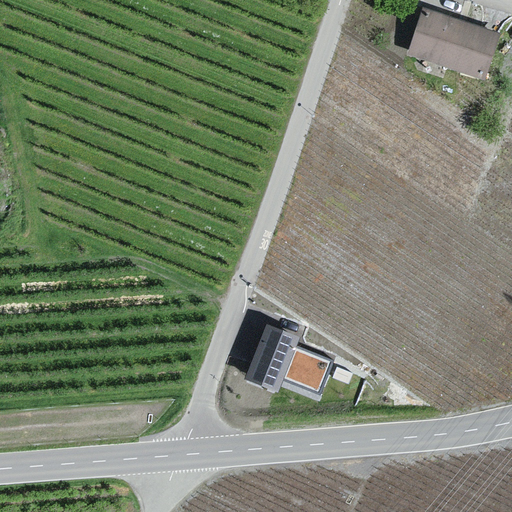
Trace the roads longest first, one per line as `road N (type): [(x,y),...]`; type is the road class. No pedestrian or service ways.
road 1 (residential): [(340,0),(180,454)]
road 2 (tertiary): [(180,454),(445,438),(511,423)]
road 3 (tertiary): [(0,468),(180,454)]
